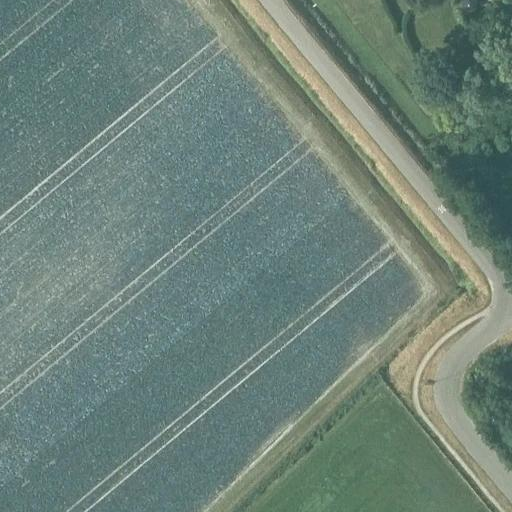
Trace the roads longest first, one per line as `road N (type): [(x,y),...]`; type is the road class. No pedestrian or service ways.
road 1 (unclassified): [(511,301),(264,0)]
road 2 (unclassified): [(511,309),(448,369),(442,391),(447,409),(511,488)]
